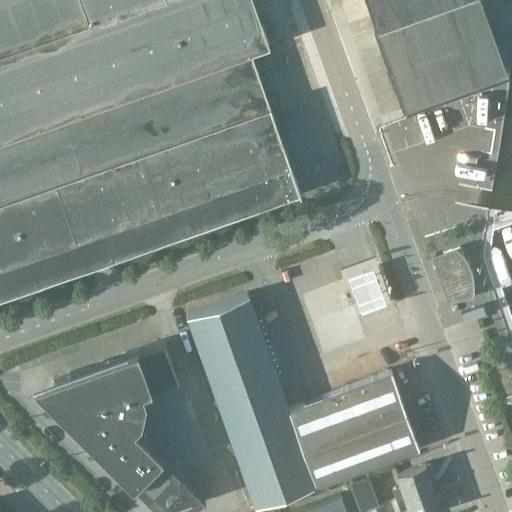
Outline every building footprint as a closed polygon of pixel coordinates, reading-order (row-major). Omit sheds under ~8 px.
[(252,0),(0,0),(0,132),(247,46),(248,49),(268,42),(252,0)] [(365,0),(375,26),(373,27),(401,106),(503,69),(504,66),(480,0),(365,0)] [(0,294),(298,191),(248,49),(247,46),(0,132),(0,294)] [(268,63),(262,46),(253,49),(259,66),(268,63)] [(449,299),(471,291),(470,268),(456,247),(434,255),(449,299)] [(226,426),(286,404),(246,291),(186,312),(226,426)] [(178,377),(165,336),(31,384),(162,511),(165,511),(205,499),(133,427),(139,420),(144,399),(141,389),(178,377)] [(391,367),(286,404),(226,426),(253,502),(418,443),(391,367)] [(399,484),(390,487),(394,498),(432,485),(429,477),(432,476),(426,460),(411,465),(408,457),(391,463),(394,471),(399,484)] [(432,485),(394,498),(398,509),(407,506),(408,511),(429,511),(443,507),(437,491),(434,492),(432,485)] [(348,511),(341,492),(286,511),(348,511)] [(353,499),(358,511),(370,507),(365,494),(353,499)]
